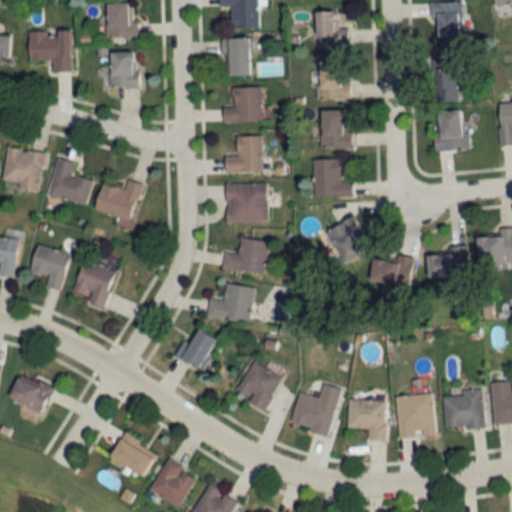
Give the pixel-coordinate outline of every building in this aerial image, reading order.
[(230,28),(258,28),(257,0),(219,0),(219,6),(230,6),(230,28)] [(137,37),(137,21),(132,21),(133,2),(106,2),(106,36),(137,37)] [(460,2),(432,2),(432,36),(460,36),(460,2)] [(314,44),(347,44),(347,27),(337,27),(337,11),(314,11),(314,44)] [(28,30),(28,59),(50,60),(50,71),(70,71),(70,30),(28,30)] [(0,61),(8,62),(9,33),(0,32),(0,61)] [(223,75),(250,75),(250,37),(223,37),(223,75)] [(109,51),(109,87),(137,87),(137,51),(109,51)] [(318,61),(318,98),(349,98),(349,60),(318,61)] [(456,70),(434,70),(434,99),(456,99),(456,70)] [(231,87),(232,106),(223,106),(223,121),(262,120),(261,86),(231,87)] [(511,101),(496,102),(499,143),(511,142),(511,101)] [(320,109),(320,148),(348,148),(348,109),(320,109)] [(468,148),(468,131),(461,131),(461,109),(433,109),(434,149),(468,148)] [(261,135),(236,135),(236,155),(224,155),(224,172),(261,172),(261,135)] [(38,190),(44,152),(7,146),(1,184),(38,190)] [(92,179),(72,174),(75,161),(56,157),(47,195),(86,204),(92,179)] [(314,196),(352,195),(352,179),(341,179),(340,158),(313,158),(314,196)] [(100,182),(94,211),(132,220),(141,182),(126,179),(124,188),(100,182)] [(226,182),(226,221),(267,221),(267,182),(226,182)] [(369,249),(350,217),(322,232),(341,265),(369,249)] [(511,227),(499,228),(499,235),(478,235),(479,267),(511,265),(511,227)] [(0,274),(13,277),(18,238),(0,235),(0,274)] [(268,241),(240,237),(239,254),(225,252),(223,269),(263,274),(268,241)] [(44,287),(59,291),(70,253),(36,244),(29,271),(47,276),(44,287)] [(428,254),(428,277),(468,277),(468,246),(450,246),(450,254),(428,254)] [(397,261),(372,259),(370,282),(410,286),(413,256),(398,255),(397,261)] [(103,308),(115,269),(82,259),(73,290),(89,295),(87,302),(103,308)] [(254,288),(225,282),(222,300),(210,298),(207,314),(248,321),(254,288)] [(177,356),(197,369),(216,339),(196,326),(177,356)] [(262,410),(281,376),(251,360),(236,389),(249,396),(246,401),(262,410)] [(51,390),(19,373),(7,396),(39,413),(51,390)] [(511,422),(511,376),(491,378),(493,423),(511,422)] [(298,392),(288,424),(326,435),(341,388),(322,383),(318,397),(298,392)] [(483,428),(482,388),(462,389),(462,395),(443,395),(444,428),(483,428)] [(434,435),(432,393),(396,395),(398,437),(434,435)] [(386,400),(348,399),(347,427),(366,427),(366,440),(385,440),(386,400)] [(109,456),(141,477),(152,458),(132,446),(136,440),(124,432),(109,456)] [(196,475),(168,457),(148,488),(175,507),(196,475)] [(229,511),(236,502),(208,484),(190,511),(229,511)]
